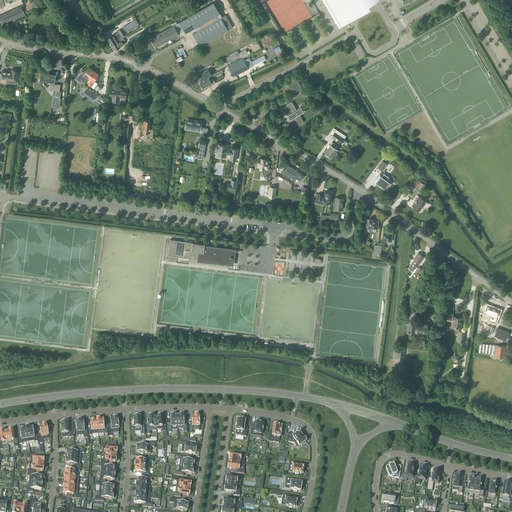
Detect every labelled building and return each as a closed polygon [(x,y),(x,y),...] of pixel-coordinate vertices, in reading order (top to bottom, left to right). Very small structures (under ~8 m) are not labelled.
[(322,0),(338,25),(342,23),(370,7),(368,4),(374,0),(322,0)] [(174,25),(179,35),(182,33),(184,31),(185,33),(194,28),(196,32),(193,34),(200,46),(228,30),(226,27),(230,24),(225,15),(222,17),(220,13),(213,2),(179,22),(177,24),(176,22),(171,25),(172,26),(174,25)] [(25,15),(21,6),(0,15),(0,21),(2,26),(25,15)] [(116,33),(107,39),(112,46),(117,43),(116,40),(119,38),(121,37),(122,36),(125,34),(130,31),(138,26),(139,25),(136,21),(135,19),(126,25),(122,28),(117,31),(118,32),(116,33)] [(174,25),(172,26),(151,38),(156,47),(161,44),(168,40),(179,35),(174,25)] [(131,43),(131,44),(136,41),(137,40),(140,39),(143,37),(144,36),(142,32),(135,36),(129,40),(131,43)] [(117,43),(112,46),(114,50),(120,47),(123,45),(123,44),(124,43),(123,41),(124,41),(123,40),(124,39),(122,36),(121,37),(119,38),(116,40),(117,43)] [(240,52),(243,58),(248,55),(245,50),(240,52)] [(253,66),(251,62),(249,58),(244,61),(243,58),(228,66),(233,76),(253,66)] [(173,64),(177,70),(181,68),(178,62),(173,64)] [(81,70),(75,78),(84,84),(88,78),(89,78),(94,71),(89,67),(85,73),(81,70)] [(0,80),(1,80),(1,79),(6,80),(6,83),(15,84),(16,81),(19,72),(11,69),(11,72),(2,71),(2,75),(0,74),(0,80)] [(94,71),(89,78),(91,80),(88,85),(91,87),(94,89),(97,84),(94,82),(95,80),(94,80),(98,74),(94,71)] [(196,76),(199,81),(208,76),(211,75),(209,72),(207,74),(206,71),(196,76)] [(45,81),(51,82),(51,83),(50,83),(49,90),(53,91),(59,92),(60,85),(52,84),(52,82),(55,83),(56,74),(40,72),(39,81),(44,82),(44,80),(45,81)] [(208,76),(199,81),(198,81),(202,89),(209,85),(209,86),(213,84),(212,83),(215,82),(213,78),(210,79),(208,76)] [(287,83),(290,89),(299,84),(296,79),(287,83)] [(83,95),(92,102),(96,96),(87,89),(83,95)] [(112,101),(119,102),(119,97),(126,98),(126,91),(110,89),(109,96),(113,96),(112,101)] [(52,96),(51,106),(58,107),(60,99),(61,92),(59,92),(55,91),(54,97),(52,96)] [(287,115),(290,119),(289,120),(294,117),(298,124),(303,121),(299,114),(304,112),(303,111),(303,112),(300,107),(301,107),(296,109),(291,101),(287,104),(291,112),(287,115)] [(146,136),(152,136),(153,129),(149,129),(150,121),(144,120),(143,126),(142,129),(143,129),(143,133),(146,133),(146,136)] [(187,120),(186,127),(191,127),(191,130),(195,130),(201,130),(200,133),(207,134),(208,128),(201,127),(201,128),(200,128),(201,122),(187,120)] [(331,137),(341,144),(345,139),(334,132),(331,137)] [(135,139),(132,166),(168,170),(170,149),(153,147),(152,151),(146,150),(147,140),(135,139)] [(199,140),(197,158),(203,159),(206,141),(199,140)] [(324,153),(332,158),(333,156),(334,156),(335,156),(337,154),(337,153),(336,152),(337,150),(335,148),(337,145),(332,142),(330,145),(324,153)] [(225,157),(226,154),(230,155),(229,160),(235,161),(237,148),(231,147),(231,149),(227,148),(227,144),(218,143),(218,146),(216,146),(216,149),(216,150),(215,153),(217,153),(216,155),(225,157)] [(260,178),(267,179),(268,172),(269,173),(270,169),(269,169),(270,161),(266,160),(266,159),(261,158),(260,163),(258,163),(257,166),(260,167),(259,168),(264,169),(264,172),(261,171),(260,178)] [(377,167),(382,171),(387,164),(382,161),(377,167)] [(285,164),(282,169),(285,171),(283,174),(288,177),(292,178),(291,180),(294,181),(296,179),(300,181),(302,177),(303,178),(304,177),(302,176),(303,175),(296,171),(297,170),(296,169),(295,171),(292,169),(292,168),(285,164)] [(375,182),(386,190),(391,184),(386,180),(388,177),(383,174),(381,177),(380,175),(375,182)] [(225,188),(235,189),(236,181),(231,180),(231,184),(226,183),(225,188)] [(409,195),(413,198),(423,184),(421,183),(415,188),(409,195)] [(317,194),(315,200),(324,202),(328,203),(329,203),(329,201),(331,193),(330,192),(329,192),(328,192),(325,191),(324,196),(317,194)] [(419,196),(412,206),(417,210),(419,212),(420,211),(422,208),(422,207),(421,206),(425,201),(419,196)] [(334,209),(342,210),(343,198),(336,197),(334,209)] [(364,229),(367,230),(368,231),(369,232),(370,232),(371,231),(371,230),(371,228),(371,227),(376,228),(377,220),(376,220),(376,219),(373,219),(369,219),(366,219),(364,229)] [(382,239),(387,240),(387,241),(387,243),(387,244),(387,245),(388,245),(389,245),(390,244),(390,243),(393,244),(395,233),(392,233),(392,232),(387,232),(387,231),(384,231),(383,231),(382,239)] [(170,239),(169,244),(168,255),(188,258),(198,259),(199,258),(215,260),(215,261),(230,263),(230,258),(231,258),(231,256),(231,250),(204,247),(204,244),(170,239)] [(408,267),(413,271),(423,257),(418,253),(413,259),(414,259),(408,267)] [(489,318),(495,321),(499,310),(495,308),(492,307),(492,308),(490,307),(490,306),(486,305),(484,309),(485,309),(483,313),(490,315),(489,318)] [(451,326),(461,327),(462,317),(452,316),(452,318),(447,317),(447,318),(446,318),(445,320),(447,320),(447,321),(451,321),(451,326)] [(418,330),(426,331),(428,322),(421,322),(418,321),(417,324),(415,323),(409,322),(407,333),(417,335),(418,330)] [(489,324),(485,334),(492,336),(495,327),(489,324)] [(494,336),(505,340),(508,332),(497,328),(494,336)] [(494,354),(494,357),(504,358),(505,346),(479,343),(478,352),(494,354)] [(404,348),(402,348),(397,347),(395,359),(403,360),(404,348)] [(452,357),(453,360),(453,361),(458,362),(460,358),(459,354),(455,354),(452,357)] [(178,431),(178,429),(177,429),(177,417),(174,417),(174,416),(171,417),(171,425),(168,425),(168,433),(172,433),(171,431),(178,431)] [(177,429),(178,429),(183,429),(183,432),(187,432),(187,425),(183,425),(183,416),(179,416),(177,417),(177,429)] [(199,419),(199,416),(198,416),(194,416),(194,417),(192,417),(192,425),(189,425),(189,434),(193,434),(193,431),(199,431),(199,424),(200,423),(200,420),(199,419)] [(134,418),(134,421),(132,421),(133,425),(134,425),(134,432),(141,432),(141,435),(144,435),(144,426),(141,426),(140,418),(139,418),(139,417),(135,417),(135,418),(134,418)] [(156,430),(156,417),(153,417),(149,417),(150,426),(146,426),(147,435),(150,435),(150,432),(151,432),(156,431),(156,430)] [(158,417),(156,417),(156,430),(162,430),(162,432),(165,432),(165,425),(162,426),(162,417),(158,417)] [(108,428),(109,437),(112,437),(112,434),(119,433),(118,427),(119,426),(119,423),(118,422),(117,419),(113,419),(111,420),(111,428),(108,428)] [(98,434),(97,420),(96,420),(90,421),(91,429),(88,430),(89,436),(92,436),(92,435),(98,434)] [(100,420),(97,420),(98,434),(104,434),(104,435),(107,434),(107,428),(104,428),(103,420),(100,420)] [(241,421),(237,421),(237,424),(236,424),(235,427),(236,428),(235,435),(242,436),(242,437),(246,437),(247,430),(244,429),(245,421),(244,420),(242,420),(241,421)] [(62,438),(69,438),(69,437),(68,429),(68,423),(67,423),(66,422),(62,423),(62,424),(61,424),(61,427),(61,431),(62,438)] [(77,436),(84,436),(84,430),(83,422),(80,422),(77,422),(76,422),(76,425),(76,426),(76,429),(77,430),(77,436)] [(261,437),(262,432),(263,432),(264,428),(262,428),(263,425),(262,424),(259,423),(259,424),(256,423),(255,425),(252,424),(250,436),(261,437)] [(272,442),(279,443),(280,434),(281,435),(282,431),(281,431),(281,427),(278,427),(277,426),(275,425),(274,426),(273,434),(269,433),(268,442),(272,443),(272,442)] [(40,429),(41,435),(42,441),(49,440),(48,433),(48,432),(48,429),(47,428),(46,426),(42,426),(40,427),(40,429)] [(26,429),(28,443),(34,442),(33,436),(32,428),(29,428),(26,429)] [(20,430),(21,438),(22,444),(28,443),(26,429),(20,430)] [(9,431),(6,432),(8,446),(14,445),(14,439),(12,431),(9,431)] [(0,433),(1,439),(1,441),(2,447),(8,446),(6,432),(3,432),(0,432),(0,433)] [(303,439),(299,434),(299,433),(297,433),(297,434),(296,435),(288,434),(287,442),(293,443),(295,445),(297,449),(306,442),(306,441),(304,439),(303,439)] [(179,442),(179,446),(182,446),(181,452),(188,454),(192,454),(195,455),(195,454),(196,449),(196,448),(188,447),(188,443),(179,442)] [(139,453),(140,454),(143,454),(144,453),(151,454),(151,448),(154,448),(155,444),(146,443),(146,447),(137,446),(137,448),(136,452),(137,452),(136,453),(139,453)] [(102,455),(103,455),(116,456),(116,453),(117,453),(117,450),(108,449),(109,446),(102,445),(102,449),(103,449),(102,455)] [(67,456),(66,458),(80,459),(81,453),(84,454),(84,450),(76,449),(75,453),(67,452),(66,456),(67,456)] [(230,459),(229,462),(244,464),(245,458),(247,458),(248,455),(239,453),(239,457),(230,455),(230,456),(229,456),(229,459),(230,459)] [(103,455),(103,461),(101,461),(101,464),(107,465),(107,461),(116,462),(116,459),(116,456),(103,455)] [(179,466),(193,468),(193,466),(194,466),(194,463),(194,462),(186,461),(186,458),(177,457),(177,460),(180,461),(179,466)] [(80,459),(66,458),(66,461),(66,464),(74,465),(74,468),(80,469),(81,465),(80,465),(80,459)] [(135,467),(149,468),(150,462),(153,463),(153,459),(145,458),(144,461),(136,461),(136,464),(135,464),(135,467)] [(303,467),(302,467),(302,463),(289,461),(288,472),(295,473),(295,475),(298,475),(299,474),(302,474),(303,474),(303,471),(302,470),(303,470),(303,467)] [(244,464),(229,462),(229,465),(228,465),(227,468),(228,469),(237,470),(236,473),(244,474),(244,471),(245,464),(244,464)] [(101,467),(101,473),(115,475),(115,474),(115,468),(107,468),(107,465),(101,464),(100,467),(101,467)] [(386,469),(389,477),(389,478),(390,478),(398,479),(399,479),(399,478),(400,470),(395,469),(394,466),(393,466),(393,465),(392,466),(386,468),(386,469)] [(403,475),(402,481),(406,481),(406,479),(407,477),(413,478),(413,477),(414,466),(408,465),(407,466),(407,467),(406,475),(403,475)] [(193,471),(193,468),(179,466),(178,472),(175,472),(174,475),(183,477),(184,473),(192,475),(192,474),(194,474),(194,471),(193,471)] [(135,467),(135,473),(143,474),(143,477),(146,477),(149,478),(149,474),(149,468),(135,467)] [(80,469),(74,468),(74,471),(65,471),(65,477),(64,477),(77,478),(78,472),(80,472),(80,469)] [(414,484),(420,484),(420,480),(425,481),(427,469),(420,468),(418,479),(415,479),(414,484)] [(428,481),(427,491),(432,491),(433,484),(438,484),(439,484),(439,481),(439,480),(438,480),(440,473),(435,472),(433,471),(432,479),(428,478),(428,481)] [(115,475),(101,473),(100,479),(99,479),(99,482),(99,483),(105,483),(106,480),(114,481),(114,478),(115,475)] [(460,476),(456,475),(456,476),(454,476),(454,480),(453,480),(452,484),(453,484),(452,491),(458,491),(458,493),(461,494),(463,485),(460,484),(460,481),(461,477),(460,477),(460,476)] [(227,482),(226,485),(240,487),(241,480),(242,480),(242,477),(236,476),(236,479),(227,478),(226,478),(225,481),(226,482),(227,482)] [(137,480),(136,486),(149,487),(150,481),(152,481),(152,478),(149,478),(146,477),(145,480),(137,480)] [(176,488),(190,490),(190,487),(191,487),(191,483),(182,482),(183,479),(173,478),(172,481),(177,482),(176,488)] [(303,485),(302,484),(294,483),(294,479),(286,478),(285,482),(284,489),(293,490),(293,492),(297,492),(297,491),(300,491),(301,488),(302,488),(303,485)] [(468,494),(473,494),(476,480),(474,480),(474,479),(471,479),(469,479),(469,484),(468,487),(468,489),(465,489),(464,495),(467,495),(468,494)] [(476,480),(473,494),(479,495),(479,497),(482,498),(483,491),(480,491),(481,489),(481,486),(482,481),(480,481),(480,480),(477,479),(477,480),(476,480)] [(99,483),(99,482),(96,482),(96,486),(99,486),(99,492),(113,493),(113,491),(114,488),(113,488),(113,487),(105,486),(105,483),(99,483)] [(489,493),(486,493),(485,499),(488,499),(489,498),(495,499),(497,484),(496,484),(496,483),(492,482),(492,483),(490,483),(490,487),(489,491),(489,493)] [(511,489),(510,489),(511,485),(509,485),(509,484),(505,483),(505,484),(504,484),(503,489),(503,492),(503,494),(500,494),(499,500),(502,500),(502,499),(508,500),(509,494),(511,494),(511,490),(511,489)] [(240,487),(226,485),(226,487),(225,487),(224,488),(224,491),(225,491),(234,493),(233,496),(239,497),(240,493),(239,493),(240,487)] [(78,490),(63,488),(63,489),(64,489),(63,495),(66,495),(72,495),(71,498),(80,499),(80,495),(77,495),(78,490)] [(190,492),(190,490),(176,488),(175,494),(174,493),(174,497),(180,498),(181,495),(189,496),(190,492)] [(113,496),(113,493),(99,492),(98,497),(95,497),(95,501),(104,502),(104,499),(112,500),(112,499),(113,499),(114,499),(114,496),(113,496)] [(383,495),(382,502),(394,504),(394,500),(399,501),(400,494),(393,493),(393,497),(383,495)] [(283,495),(281,506),(288,507),(288,508),(292,509),(292,507),(295,508),(296,507),(297,504),(296,504),(297,500),(295,500),(296,497),(283,495)] [(149,504),(149,499),(135,497),(135,498),(135,499),(134,499),(134,503),(143,504),(143,508),(152,508),(152,506),(152,504),(149,504)] [(422,508),(424,508),(435,510),(436,503),(426,502),(427,498),(421,497),(420,501),(423,501),(422,508)] [(224,504),(223,507),(239,509),(240,503),(241,503),(242,500),(233,498),(233,502),(224,500),(224,501),(223,501),(222,504),(223,504),(224,504)] [(187,511),(188,507),(187,507),(188,505),(179,503),(180,500),(170,499),(169,503),(174,504),(173,509),(179,510),(180,511),(183,511),(184,511),(187,511)] [(19,511),(21,503),(21,502),(15,501),(14,507),(12,511),(19,511)]
